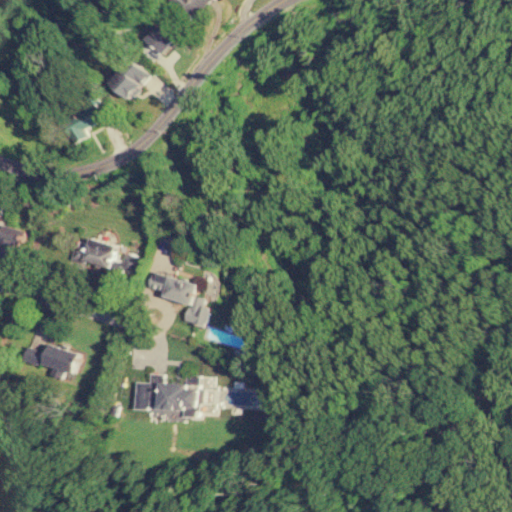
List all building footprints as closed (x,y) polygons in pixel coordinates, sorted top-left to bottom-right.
[(178,0),(192,15),(209,0),(178,0)] [(180,33),(164,18),(146,37),(162,52),(180,33)] [(113,81),(129,97),(152,74),(135,58),(113,81)] [(86,126),(106,118),(101,103),(64,117),(73,142),(90,135),(86,126)] [(85,260),(113,266),(118,243),(90,237),(85,260)] [(121,272),(137,275),(141,255),(125,251),(121,272)] [(200,282),(154,270),(150,286),(166,290),(164,297),(198,306),(193,322),(206,325),(211,306),(204,304),(206,297),(197,294),(200,282)] [(44,361),(75,372),(82,352),(51,342),(44,361)]
